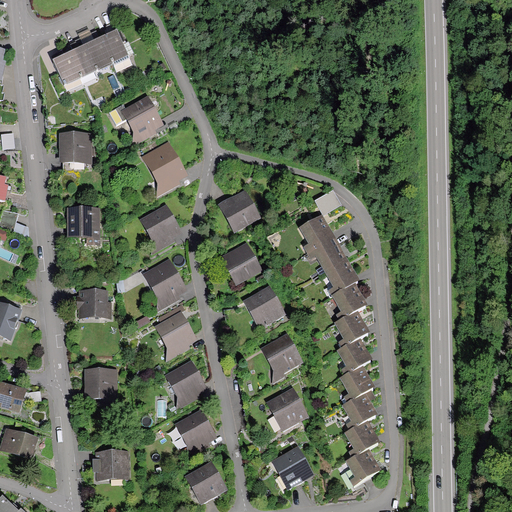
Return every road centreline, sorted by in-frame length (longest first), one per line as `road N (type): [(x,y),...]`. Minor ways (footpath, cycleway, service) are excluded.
road 1 (residential): [(312,511),(372,507),(392,488),(374,239),(362,212),(329,185),(212,151)]
road 2 (primary): [(443,511),(433,0)]
road 3 (residential): [(241,511),(193,246),(212,151)]
road 4 (residential): [(57,379),(22,36)]
road 5 (track): [(473,511),(505,346),(511,177)]
road 6 (residential): [(212,151),(143,7),(115,2),(22,36)]
road 7 (residential): [(69,505),(57,379)]
